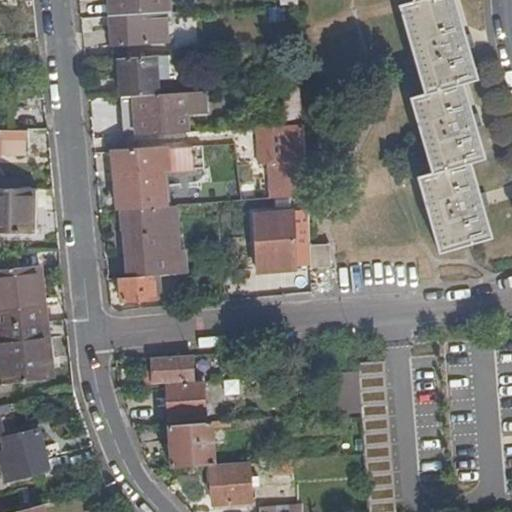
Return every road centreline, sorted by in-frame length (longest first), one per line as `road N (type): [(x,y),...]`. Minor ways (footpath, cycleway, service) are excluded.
road 1 (unclassified): [(511,294),(92,341)]
road 2 (residential): [(56,0),(92,341)]
road 3 (residential): [(92,341),(127,479),(158,511)]
